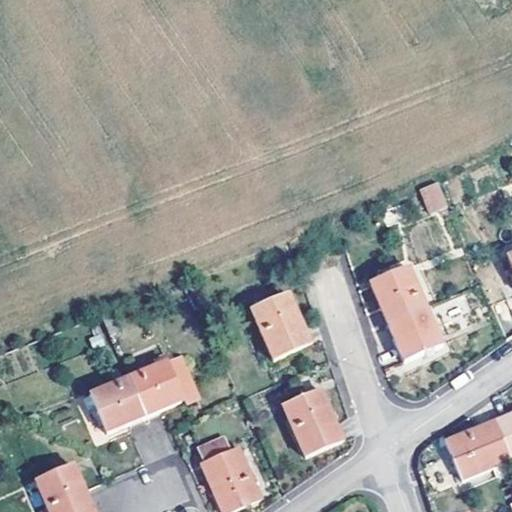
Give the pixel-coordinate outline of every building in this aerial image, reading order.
[(439,181),(418,188),(428,213),(448,206),(439,181)] [(450,235),(459,232),(449,208),(440,211),(450,235)] [(390,326),(428,309),(412,272),(374,288),(390,326)] [(292,299),(253,315),(274,364),(313,348),(292,299)] [(428,309),(390,326),(406,365),(445,348),(428,309)] [(169,365),(185,402),(188,409),(199,404),(180,361),(169,365)] [(146,419),(185,402),(169,365),(129,382),(146,419)] [(108,435),(146,419),(129,382),(92,398),(95,406),(106,430),(108,435)] [(325,391),(284,409),(306,459),(347,442),(325,391)] [(89,437),(106,430),(95,406),(78,413),(89,437)] [(511,417),(497,424),(511,458),(511,417)] [(465,484),(511,463),(511,458),(497,424),(448,446),(465,484)] [(210,466),(236,455),(230,440),(204,451),(210,466)] [(236,455),(210,466),(206,468),(224,511),(237,511),(266,500),(245,451),(236,455)] [(30,472),(35,485),(73,469),(78,467),(72,454),(30,472)] [(46,511),(78,511),(90,507),(73,469),(35,485),(46,511)]
